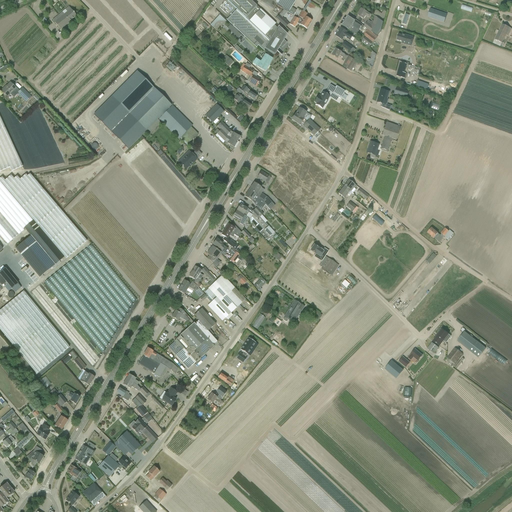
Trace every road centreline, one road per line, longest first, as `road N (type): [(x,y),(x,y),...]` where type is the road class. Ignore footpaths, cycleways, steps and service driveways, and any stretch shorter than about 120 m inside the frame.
road 1 (unclassified): [(94,511),(149,458),(307,230)]
road 2 (unclassified): [(234,155),(97,379)]
road 3 (unclassified): [(307,230),(358,131),(394,0)]
road 4 (track): [(341,170),(433,247),(511,297)]
road 5 (residential): [(251,166),(354,0)]
road 6 (unclassified): [(446,313),(421,340),(307,230)]
road 7 (residential): [(75,436),(85,438),(173,292)]
road 8 (unknown): [(0,243),(97,379)]
road 9 (residential): [(300,47),(234,155)]
road 10 (primary): [(243,161),(309,53)]
